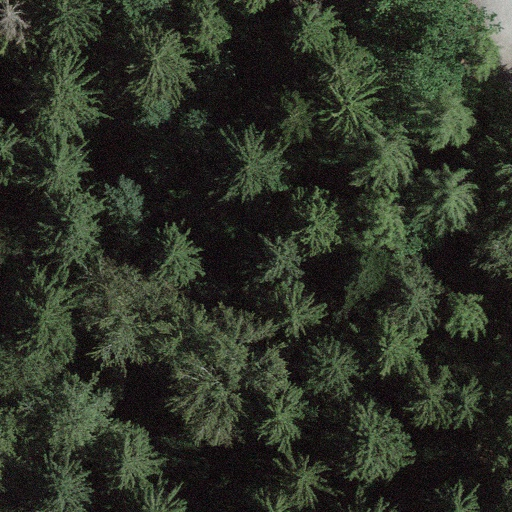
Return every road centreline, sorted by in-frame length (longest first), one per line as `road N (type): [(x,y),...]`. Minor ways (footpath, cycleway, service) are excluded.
road 1 (track): [(400,511),(418,440),(115,0)]
road 2 (track): [(506,0),(418,440)]
